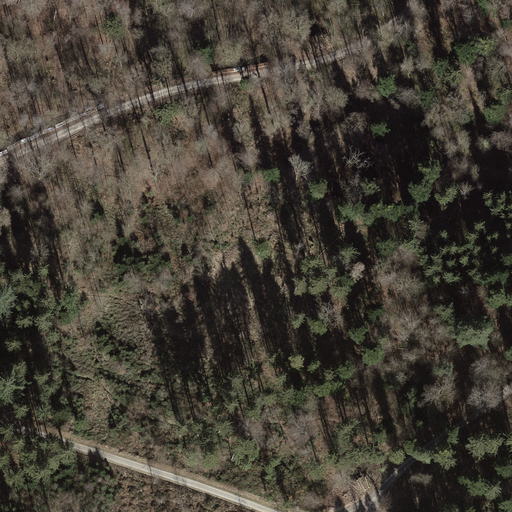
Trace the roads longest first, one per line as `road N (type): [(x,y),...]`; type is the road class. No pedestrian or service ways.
road 1 (track): [(0,162),(159,94),(338,54),(416,0)]
road 2 (track): [(0,422),(271,511)]
road 3 (track): [(376,498),(401,468),(511,384)]
